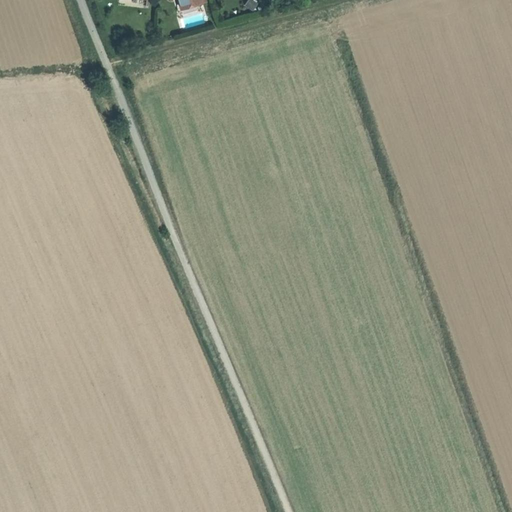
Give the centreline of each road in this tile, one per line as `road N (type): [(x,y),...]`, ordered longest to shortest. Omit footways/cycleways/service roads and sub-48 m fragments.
road 1 (track): [(286,511),(83,0)]
road 2 (track): [(0,75),(64,68),(322,0)]
